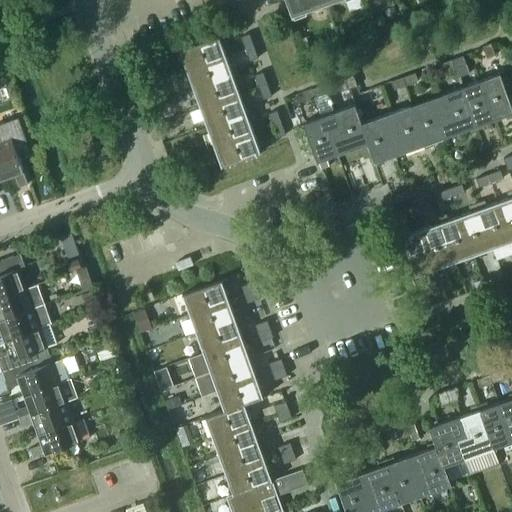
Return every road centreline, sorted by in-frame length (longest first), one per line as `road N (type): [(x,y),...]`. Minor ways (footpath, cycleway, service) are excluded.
road 1 (residential): [(358,278),(209,224),(145,175)]
road 2 (residential): [(145,175),(85,0)]
road 3 (residential): [(0,228),(145,175)]
